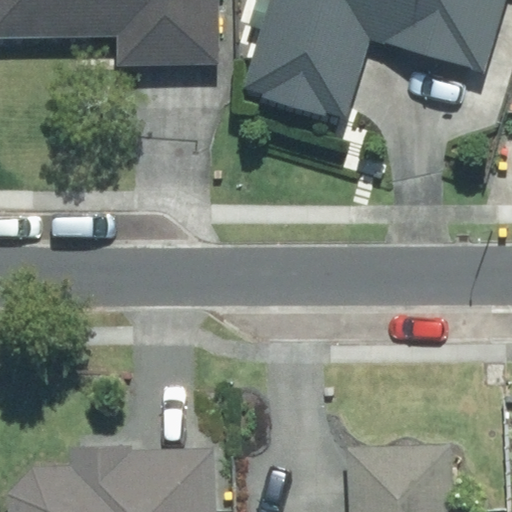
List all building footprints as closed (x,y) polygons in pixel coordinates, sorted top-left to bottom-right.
[(227,61),(226,0),(0,0),(0,34),(125,32),(126,62),(227,61)] [(241,0),(241,14),(265,13),(264,0),(241,0)] [(494,70),(511,7),(511,0),(277,0),(253,87),(355,115),(378,37),(494,70)] [(466,511),(465,441),(358,444),(359,511),(466,511)] [(228,511),(226,446),(143,449),(143,444),(80,446),(81,465),(45,466),(18,494),(18,511),(228,511)]
